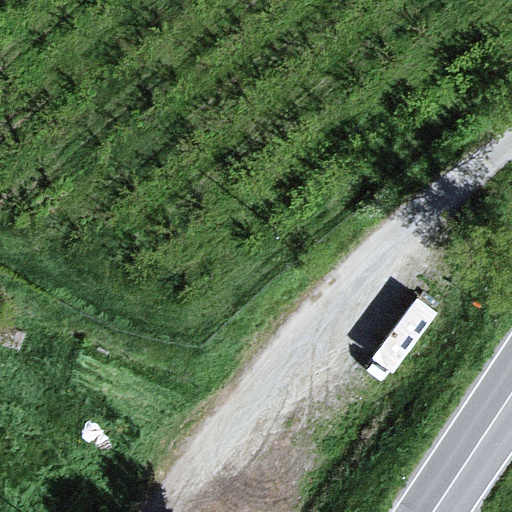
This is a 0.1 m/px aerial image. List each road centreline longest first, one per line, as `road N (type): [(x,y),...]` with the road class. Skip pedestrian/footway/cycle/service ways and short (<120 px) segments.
road 1 (track): [(511,140),(317,323),(161,511)]
road 2 (tertiary): [(431,511),(511,392)]
